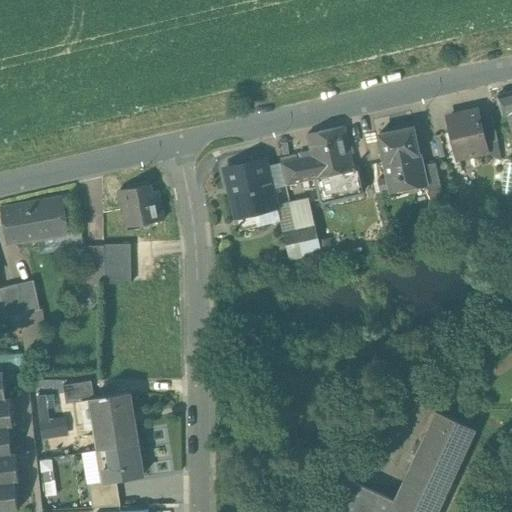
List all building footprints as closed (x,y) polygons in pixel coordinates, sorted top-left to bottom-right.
[(511,90),(498,95),(504,115),(508,114),(511,128),(511,90)] [(479,110),(448,117),(457,156),(488,149),(486,142),(480,117),(479,110)] [(492,114),(480,117),(486,142),(498,140),(492,114)] [(344,125),(308,133),(313,155),(282,163),(286,184),(330,174),(335,198),(363,191),(357,167),(354,167),(344,125)] [(414,126),(379,134),(385,161),(384,161),(391,191),(428,183),(423,164),(421,153),(420,153),(414,126)] [(265,160),(226,169),(237,214),(276,205),(272,187),(267,165),(265,160)] [(281,162),(267,165),(272,187),(286,184),(282,163),(281,162)] [(436,162),(423,164),(428,183),(431,199),(443,196),(436,162)] [(151,184),(120,190),(124,210),(129,208),(133,226),(163,219),(158,191),(152,192),(151,184)] [(61,198),(2,208),(8,243),(67,233),(61,198)] [(290,202),(296,228),(314,224),(309,198),(290,202)] [(290,202),(276,205),(283,231),(295,228),(296,228),(290,202)] [(296,228),(295,228),(298,242),(318,238),(314,224),(296,228)] [(298,242),(295,228),(283,231),(286,245),(298,242)] [(130,244),(105,244),(105,246),(105,283),(131,283),(130,244)] [(105,246),(82,246),(82,284),(105,283),(105,246)] [(34,281),(18,284),(21,315),(40,310),(34,281)] [(40,310),(21,315),(27,359),(46,356),(40,310)] [(92,381),(63,386),(66,404),(93,399),(93,397),(94,397),(92,381)] [(94,397),(93,397),(93,399),(101,449),(137,443),(129,392),(94,397)] [(48,396),(37,398),(43,442),(68,438),(66,418),(51,420),(48,396)] [(7,400),(0,400),(0,428),(10,427),(10,428),(14,428),(10,399),(6,399),(7,400)] [(437,410),(396,500),(351,480),(335,511),(438,511),(477,429),(437,410)] [(10,427),(0,428),(0,455),(13,455),(12,454),(10,428),(10,427)] [(13,455),(0,455),(0,483),(15,482),(16,483),(20,482),(16,453),(12,454),(13,455)] [(15,482),(0,483),(0,511),(2,511),(19,510),(16,483),(15,482)]
